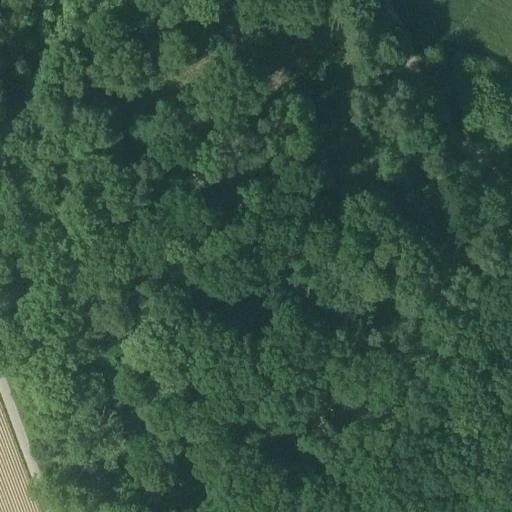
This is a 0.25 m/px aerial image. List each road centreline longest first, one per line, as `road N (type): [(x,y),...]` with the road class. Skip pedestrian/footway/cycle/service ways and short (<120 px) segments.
road 1 (track): [(390,0),(449,148),(511,189)]
road 2 (track): [(0,375),(51,511)]
